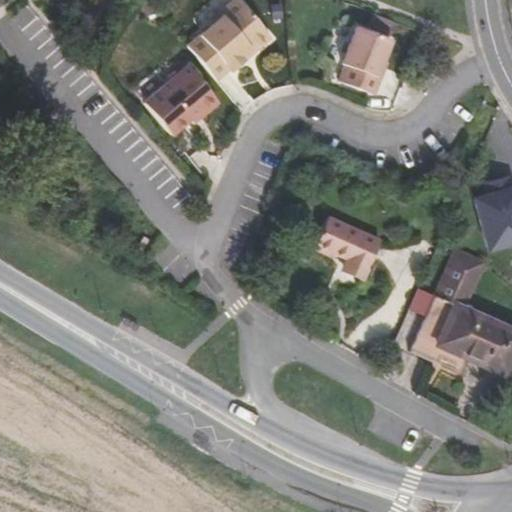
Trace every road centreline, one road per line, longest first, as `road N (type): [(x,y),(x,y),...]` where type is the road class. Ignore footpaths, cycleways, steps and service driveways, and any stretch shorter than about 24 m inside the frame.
road 1 (residential): [(255,327),(201,268),(209,226),(258,123),(281,107),(375,133),(411,127),(455,80),(497,58)]
road 2 (secondary): [(0,300),(306,482),(392,511)]
road 3 (secondary): [(333,456),(253,422),(0,271)]
road 4 (residential): [(255,327),(446,431)]
road 5 (secondary): [(500,494),(410,483),(333,456)]
road 6 (residential): [(333,456),(271,409),(250,369),(255,327)]
